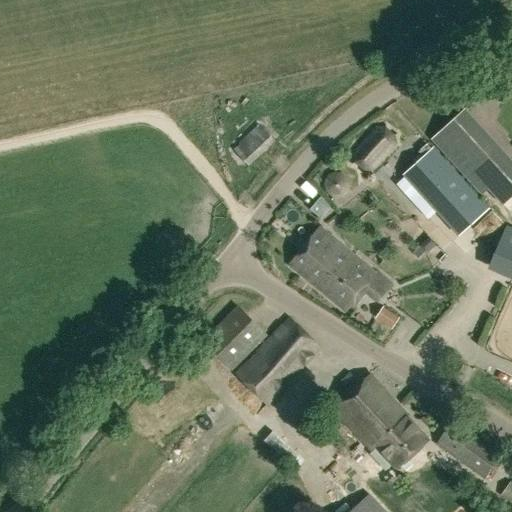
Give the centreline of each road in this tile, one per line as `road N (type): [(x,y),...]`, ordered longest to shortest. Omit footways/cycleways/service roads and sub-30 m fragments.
road 1 (unclassified): [(228,259),(273,196),(360,109),(511,22)]
road 2 (unclassified): [(228,259),(511,436)]
road 3 (unclassified): [(23,511),(228,259)]
